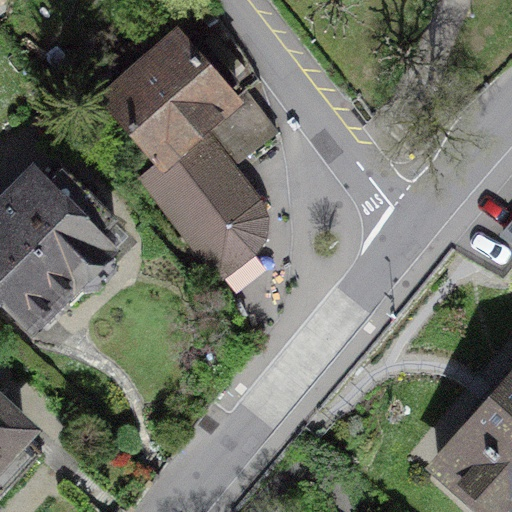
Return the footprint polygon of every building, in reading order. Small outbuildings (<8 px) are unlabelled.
[(183,45),(176,36),(105,98),(159,160),(141,177),(217,276),(257,245),(260,238),(263,232),(263,224),(262,216),(260,210),(255,200),(201,128),(232,100),(224,90),(236,80),(195,36),(183,45)] [(115,219),(61,165),(40,185),(30,175),(1,204),(0,203),(0,292),(31,323),(73,282),(83,291),(96,291),(114,273),(115,259),(95,239),(115,219)] [(511,225),(503,236),(511,241),(511,225)] [(511,511),(511,377),(436,463),(491,511),(511,511)] [(0,456),(23,431),(0,409),(0,456)]
